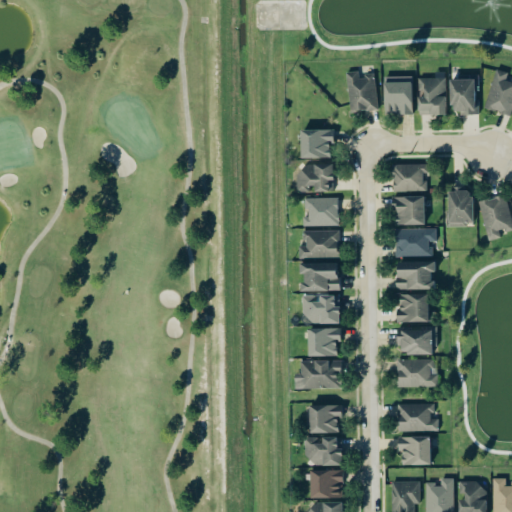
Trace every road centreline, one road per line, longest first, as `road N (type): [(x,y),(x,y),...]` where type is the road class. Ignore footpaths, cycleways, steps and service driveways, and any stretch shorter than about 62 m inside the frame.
road 1 (residential): [(375,511),(368,148)]
road 2 (residential): [(368,148),(456,147),(491,162)]
